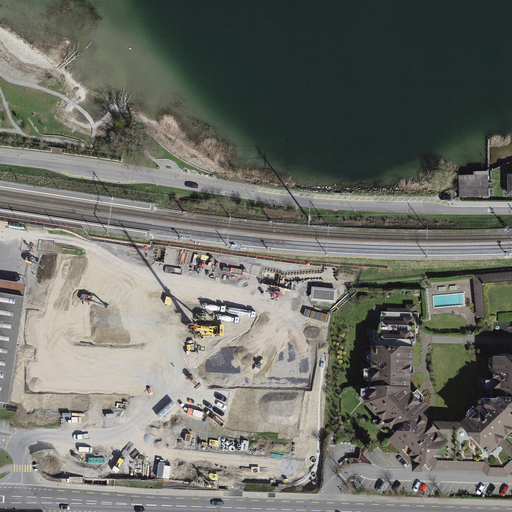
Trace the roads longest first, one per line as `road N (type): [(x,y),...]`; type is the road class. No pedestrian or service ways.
road 1 (residential): [(511,210),(334,205),(0,159)]
road 2 (primary): [(359,511),(21,496)]
